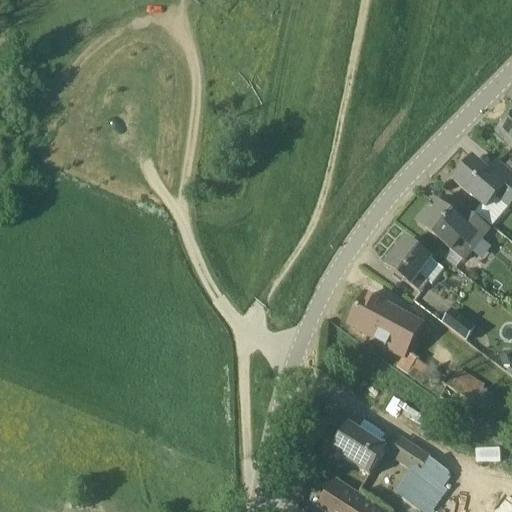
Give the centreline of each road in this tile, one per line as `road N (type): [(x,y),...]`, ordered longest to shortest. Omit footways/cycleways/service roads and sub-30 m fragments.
road 1 (unclassified): [(260,511),(291,362),(335,276),(397,192),(511,73)]
road 2 (track): [(238,337),(179,216),(197,121),(194,53),(166,25),(182,0)]
road 3 (track): [(363,0),(320,206),(238,337)]
road 4 (track): [(166,25),(127,26),(94,49),(0,168)]
road 5 (track): [(179,216),(141,166),(41,112)]
road 6 (track): [(260,509),(250,488),(238,337)]
